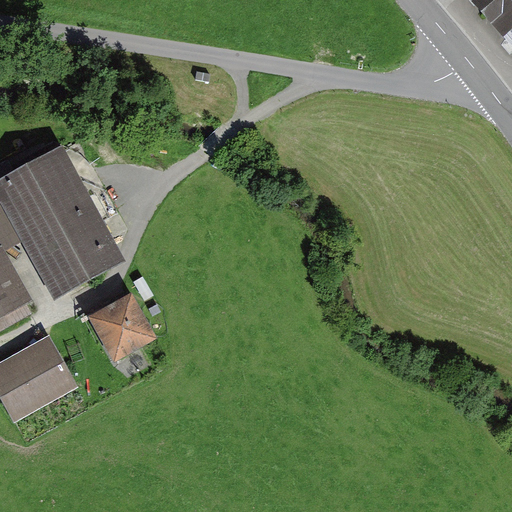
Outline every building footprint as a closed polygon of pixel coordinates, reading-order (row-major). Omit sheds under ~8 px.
[(511,0),(470,0),(500,33),(511,21),(511,0)] [(54,294),(121,258),(60,146),(0,179),(0,196),(24,240),(54,294)] [(24,240),(0,196),(0,318),(33,300),(6,251),(24,240)] [(157,334),(130,290),(90,314),(117,358),(157,334)] [(48,334),(0,362),(0,397),(14,421),(77,383),(48,334)]
